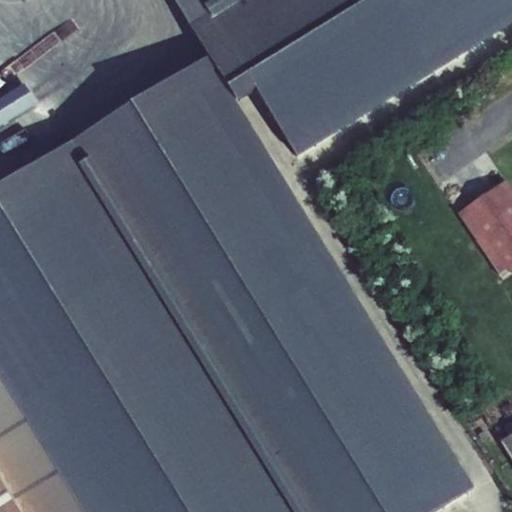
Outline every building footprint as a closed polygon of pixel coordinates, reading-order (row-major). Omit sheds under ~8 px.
[(0,0),(0,511),(86,511),(0,371),(0,0)] [(511,0),(164,0),(203,66),(231,110),(252,98),(292,164),(511,29),(511,0)] [(203,66),(0,188),(0,371),(86,511),(446,511),(473,496),(231,110),(203,66)] [(457,215),(501,280),(511,272),(511,187),(507,180),(457,215)] [(511,435),(500,443),(511,462),(511,435)]
